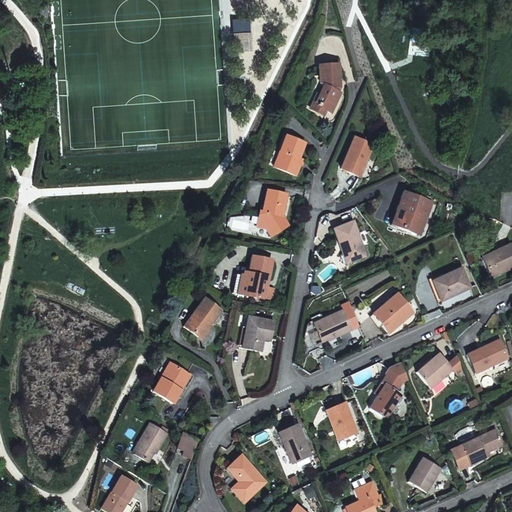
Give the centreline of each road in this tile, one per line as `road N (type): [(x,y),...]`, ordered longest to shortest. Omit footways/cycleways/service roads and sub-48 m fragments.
road 1 (residential): [(294,390),(283,370),(318,177),(361,79)]
road 2 (residential): [(294,390),(511,292)]
road 3 (residential): [(216,511),(206,483),(210,443),(224,425),(294,390)]
